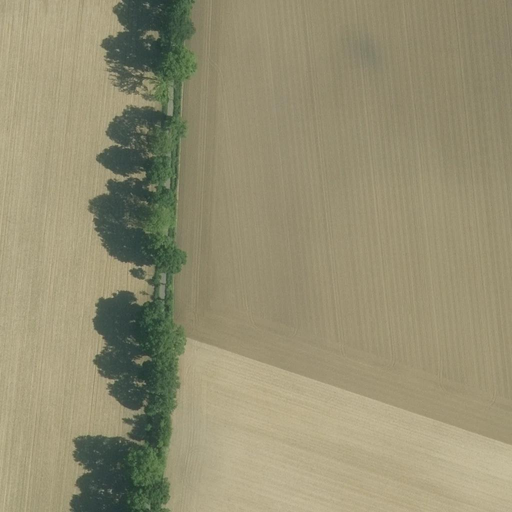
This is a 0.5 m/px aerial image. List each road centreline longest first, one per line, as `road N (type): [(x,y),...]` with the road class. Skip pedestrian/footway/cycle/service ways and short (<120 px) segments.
road 1 (unclassified): [(176,0),(146,511)]
road 2 (track): [(168,151),(200,153),(204,73),(259,75)]
